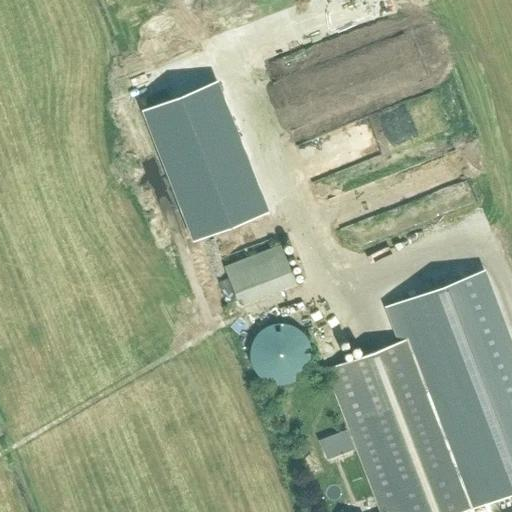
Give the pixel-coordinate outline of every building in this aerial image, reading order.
[(215,80),(140,109),(191,239),(266,210),(215,80)] [(349,155),(431,131),(425,110),(343,134),(349,155)] [(343,201),(349,247),(373,244),(367,198),(343,201)] [(373,276),(369,262),(386,257),(381,243),(354,252),(363,279),(373,276)] [(285,250),(292,274),(302,271),(295,247),(285,250)] [(254,300),(254,286),(274,285),(274,267),(232,268),(233,301),(254,300)] [(452,511),(511,489),(511,343),(483,269),(386,306),(400,341),(327,369),(381,511),(379,511),(452,511)] [(291,380),(302,373),(309,361),(310,348),(305,335),(296,326),(283,322),(270,324),(258,331),(251,343),(250,356),(255,369),(265,378),(277,382),(291,380)] [(327,464),(354,452),(345,433),(318,445),(327,464)]
